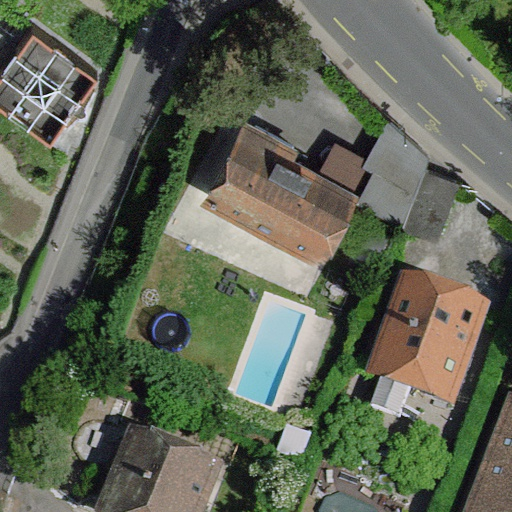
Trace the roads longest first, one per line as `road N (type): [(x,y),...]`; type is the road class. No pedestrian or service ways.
road 1 (tertiary): [(0,417),(44,345),(181,0)]
road 2 (tertiary): [(511,148),(367,0)]
